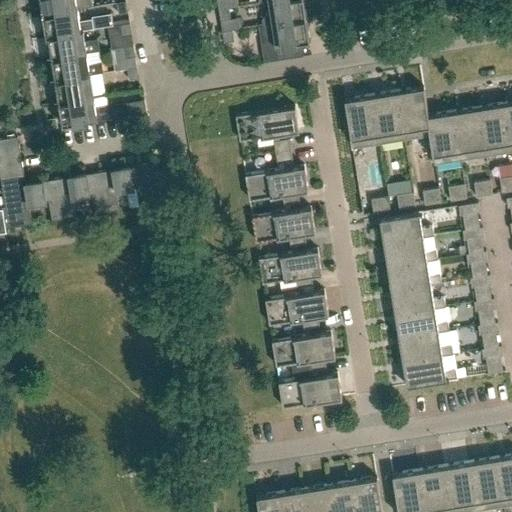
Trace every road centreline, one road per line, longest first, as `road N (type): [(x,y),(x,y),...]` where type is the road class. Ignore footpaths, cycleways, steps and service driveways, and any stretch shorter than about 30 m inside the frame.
road 1 (residential): [(318,108),(376,436)]
road 2 (residential): [(511,30),(218,75)]
road 3 (residential): [(46,156),(165,135),(157,84)]
road 4 (residential): [(511,413),(376,436)]
road 5 (residential): [(376,436),(256,455)]
